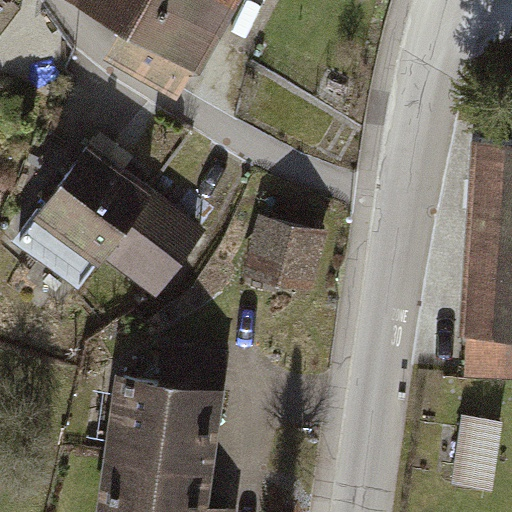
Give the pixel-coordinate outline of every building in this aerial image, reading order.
[(188,84),(233,0),(129,0),(127,6),(108,40),(188,84)] [(357,75),(328,62),(314,94),(342,107),(357,75)] [(511,372),(511,133),(473,131),(461,370),(511,372)] [(60,310),(100,257),(155,185),(86,133),(10,233),(37,254),(18,278),(60,310)] [(155,299),(210,227),(155,185),(100,257),(155,299)] [(327,224),(258,206),(243,264),(311,282),(327,224)] [(115,370),(103,451),(212,466),(229,346),(170,338),(164,377),(115,370)] [(503,415),(463,410),(453,482),(493,487),(503,415)] [(208,497),(212,466),(103,451),(94,511),(242,511),(243,502),(208,497)]
